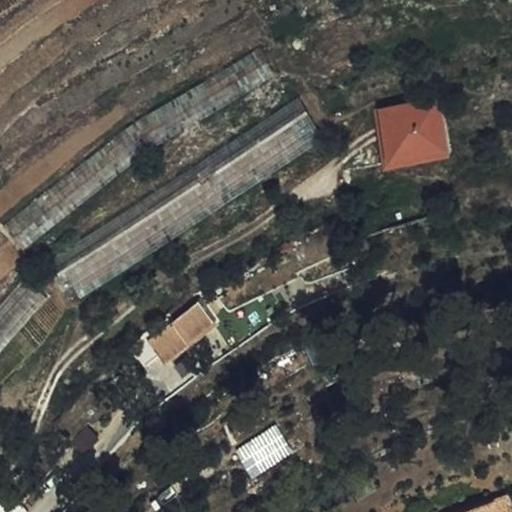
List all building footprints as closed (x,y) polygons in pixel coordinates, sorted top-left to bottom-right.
[(411,137),(442,130),(436,107),(373,121),(378,147),(395,142),(411,137)] [(450,164),(442,130),(411,137),(395,142),(378,147),(385,176),(450,164)] [(150,357),(146,352),(136,361),(148,379),(160,371),(165,376),(215,337),(200,317),(158,349),(150,357)] [(158,349),(156,345),(146,352),(150,357),(158,349)] [(129,384),(145,390),(148,383),(137,373),(129,384)] [(289,463),(275,440),(237,463),(250,486),(289,463)] [(0,508),(0,511),(17,511),(7,500),(0,508)] [(476,511),(511,511),(511,501),(511,500),(476,511)]
